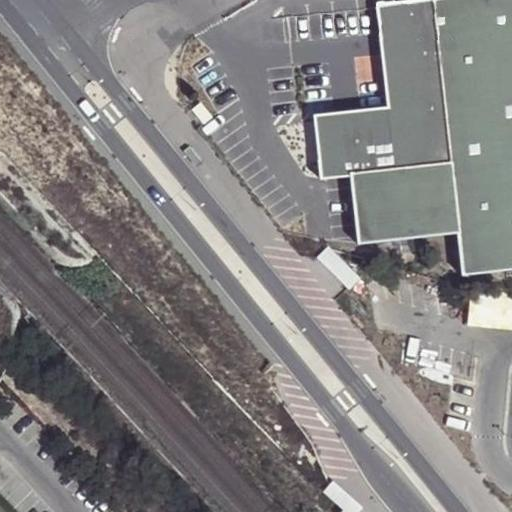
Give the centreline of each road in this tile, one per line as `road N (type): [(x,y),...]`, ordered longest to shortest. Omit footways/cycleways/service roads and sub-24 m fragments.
road 1 (secondary): [(456,511),(65,34)]
road 2 (motorway): [(0,95),(433,511)]
road 3 (motorway): [(433,430),(0,15)]
road 4 (secondary): [(41,52),(411,511)]
road 5 (motorway): [(433,430),(377,319),(80,0)]
